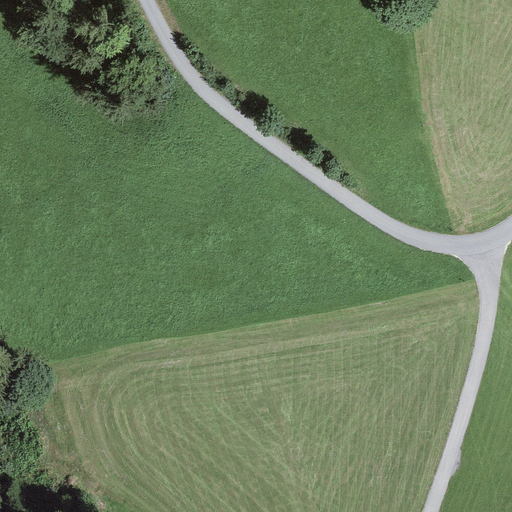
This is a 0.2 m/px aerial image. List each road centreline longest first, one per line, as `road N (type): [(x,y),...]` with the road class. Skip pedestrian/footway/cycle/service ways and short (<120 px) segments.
road 1 (unclassified): [(147,0),(187,71),(220,105),(340,195),(436,244),(491,246)]
road 2 (unclassified): [(491,246),(478,365),(429,511)]
